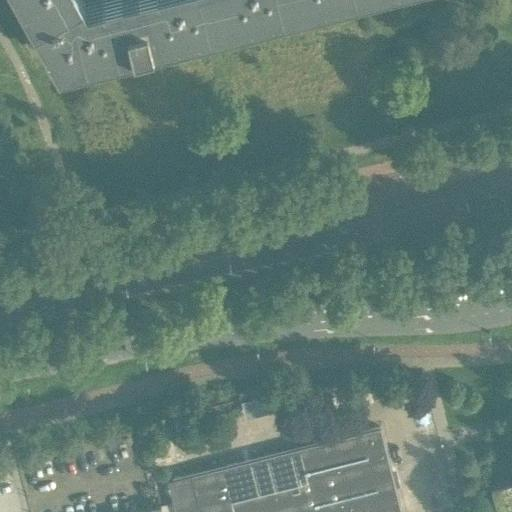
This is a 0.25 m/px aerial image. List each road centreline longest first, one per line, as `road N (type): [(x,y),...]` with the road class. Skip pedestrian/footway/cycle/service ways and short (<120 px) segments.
road 1 (secondary): [(511,194),(0,317)]
road 2 (secondary): [(0,381),(511,280)]
